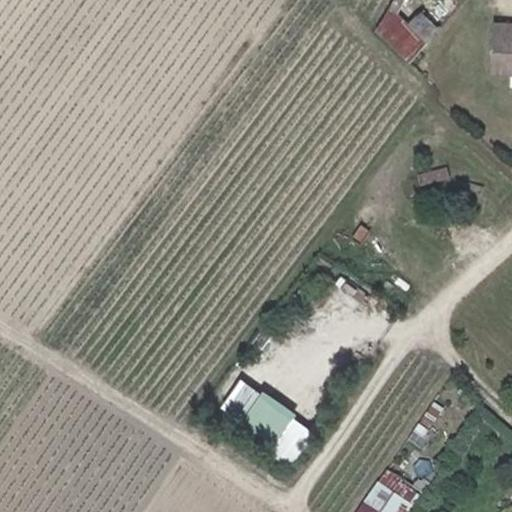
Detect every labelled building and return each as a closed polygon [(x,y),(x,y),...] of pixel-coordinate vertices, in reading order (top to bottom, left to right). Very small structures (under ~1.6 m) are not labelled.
[(413,59),(431,38),(393,7),(376,28),(413,59)] [(511,70),(511,22),(496,21),(493,70),(511,70)] [(282,440),(276,451),(295,463),(319,424),(242,377),(225,405),(282,440)] [(365,511),(391,511),(408,490),(390,477),(365,511)] [(408,490),(391,511),(412,511),(422,499),(408,490)]
